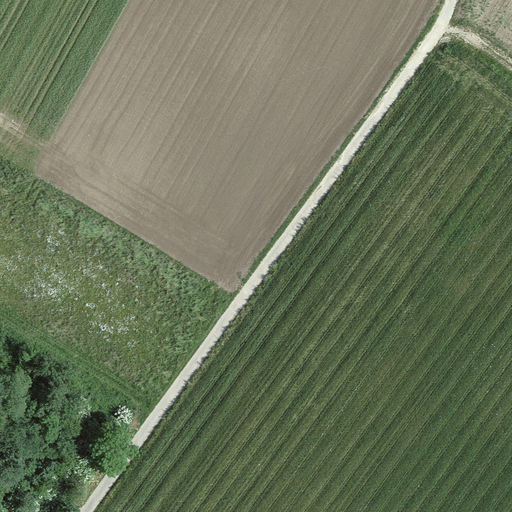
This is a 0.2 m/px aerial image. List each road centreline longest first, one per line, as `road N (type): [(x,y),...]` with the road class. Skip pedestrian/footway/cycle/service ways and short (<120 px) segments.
road 1 (track): [(454,0),(84,511)]
road 2 (track): [(160,409),(0,317)]
